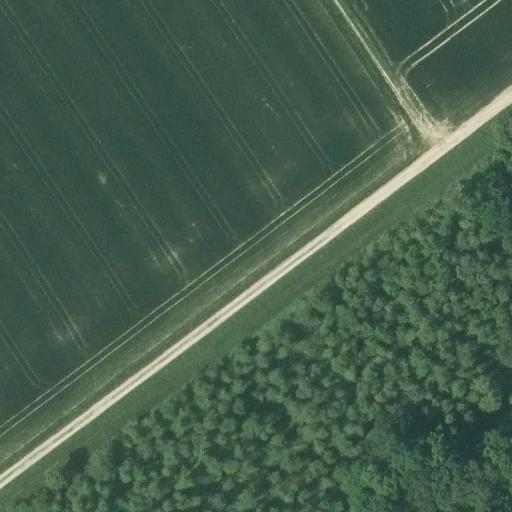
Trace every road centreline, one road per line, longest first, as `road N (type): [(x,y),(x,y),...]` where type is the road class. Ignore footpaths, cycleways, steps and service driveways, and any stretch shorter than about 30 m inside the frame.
road 1 (track): [(511,99),(0,485)]
road 2 (track): [(441,152),(337,0)]
